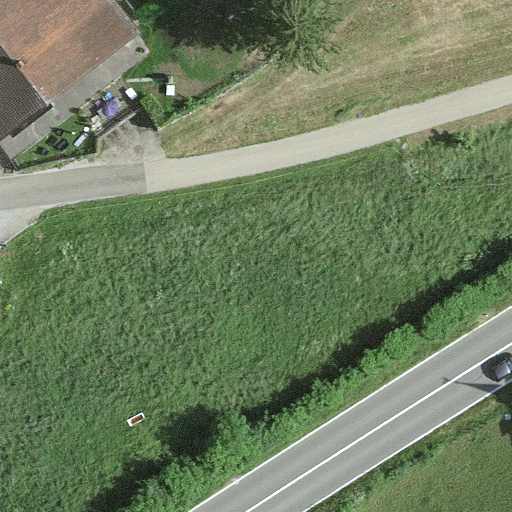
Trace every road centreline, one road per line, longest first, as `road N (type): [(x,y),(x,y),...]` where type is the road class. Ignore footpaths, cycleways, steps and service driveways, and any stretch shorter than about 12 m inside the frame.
road 1 (residential): [(0,203),(309,152),(511,93)]
road 2 (primary): [(511,349),(258,511)]
